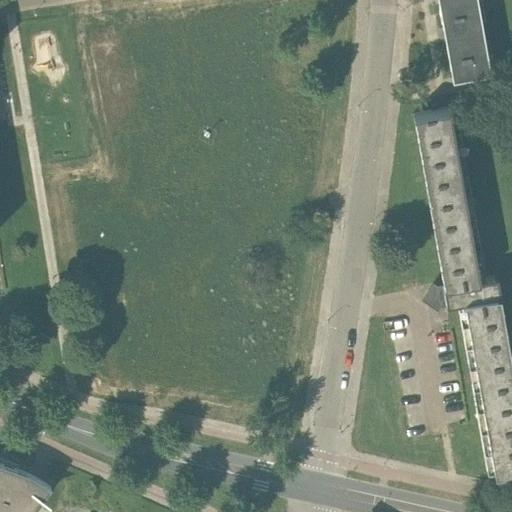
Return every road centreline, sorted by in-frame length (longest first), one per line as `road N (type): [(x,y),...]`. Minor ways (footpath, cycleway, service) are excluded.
road 1 (residential): [(317,487),(363,199),(382,0)]
road 2 (unknown): [(164,0),(201,218),(191,238),(216,390)]
road 3 (secondary): [(317,487),(95,439),(0,396)]
road 4 (unknown): [(345,310),(397,315),(415,325),(435,424)]
road 5 (unknown): [(201,218),(363,199)]
